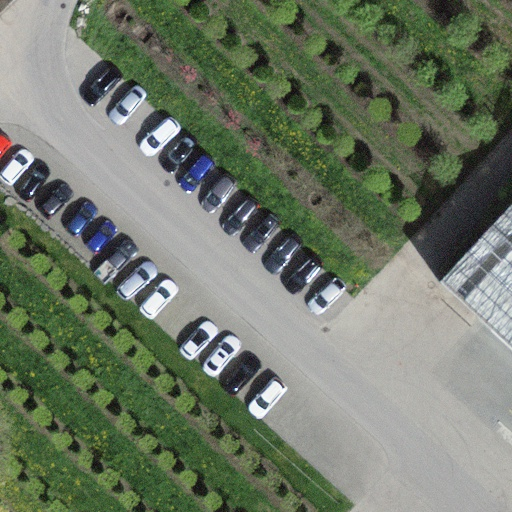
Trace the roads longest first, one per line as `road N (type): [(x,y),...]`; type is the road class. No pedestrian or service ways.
road 1 (unclassified): [(0,107),(471,511)]
road 2 (unknown): [(327,388),(511,189)]
